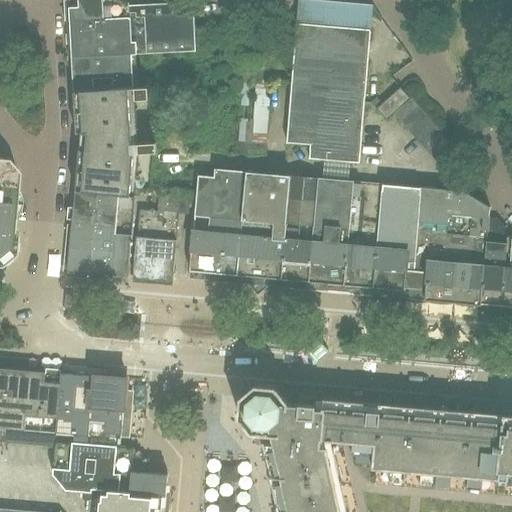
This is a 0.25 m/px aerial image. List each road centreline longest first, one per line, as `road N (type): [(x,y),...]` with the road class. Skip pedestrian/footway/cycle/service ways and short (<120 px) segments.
road 1 (residential): [(511,389),(66,348),(31,320)]
road 2 (residential): [(511,166),(384,0)]
road 3 (residential): [(46,169),(47,52),(38,0)]
